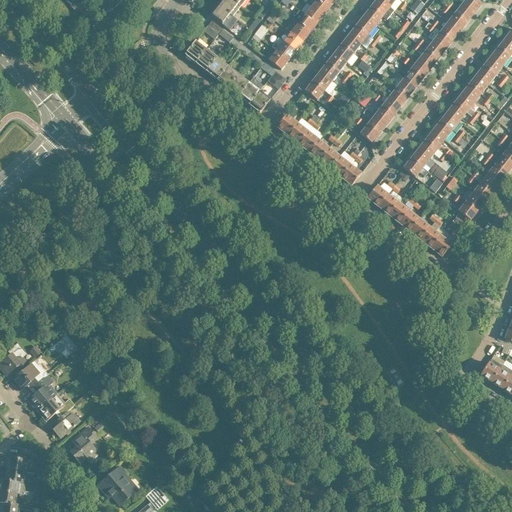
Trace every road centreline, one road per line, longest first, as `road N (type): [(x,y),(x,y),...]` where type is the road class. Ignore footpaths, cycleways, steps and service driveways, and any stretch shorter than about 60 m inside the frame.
road 1 (secondary): [(448,511),(90,105)]
road 2 (secondary): [(70,125),(400,511)]
road 3 (residential): [(348,205),(510,0)]
road 4 (residential): [(257,132),(362,0)]
road 5 (residential): [(257,132),(179,77),(159,37)]
road 6 (secondary): [(90,105),(2,0)]
road 7 (residential): [(450,283),(348,205)]
